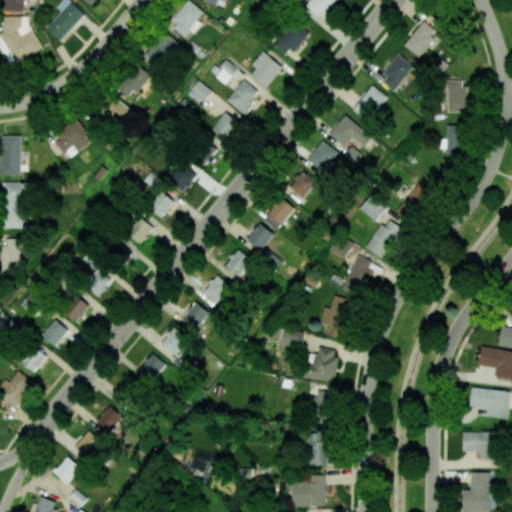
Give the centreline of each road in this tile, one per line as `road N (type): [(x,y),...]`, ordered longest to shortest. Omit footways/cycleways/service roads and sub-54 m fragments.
road 1 (residential): [(36,439),(391,0)]
road 2 (residential): [(479,0),(503,68),(495,155),(475,196),(405,286),(378,343),(367,401),(364,511)]
road 3 (residential): [(432,511),(438,376),(457,329),(511,256)]
road 4 (residential): [(0,107),(62,88),(116,39)]
